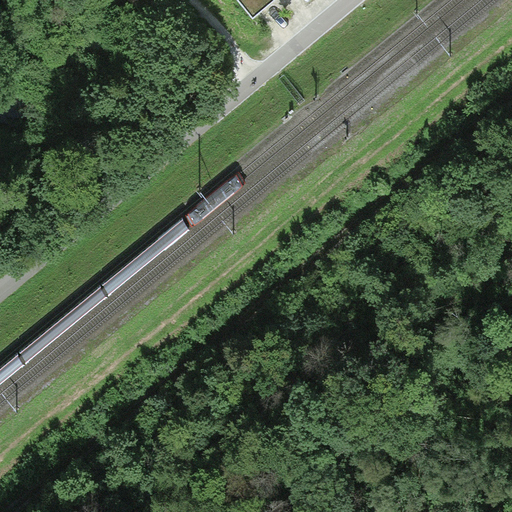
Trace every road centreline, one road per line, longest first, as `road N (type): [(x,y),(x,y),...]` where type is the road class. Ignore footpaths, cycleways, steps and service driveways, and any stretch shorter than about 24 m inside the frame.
road 1 (track): [(26,511),(511,115)]
road 2 (residential): [(0,282),(342,0)]
